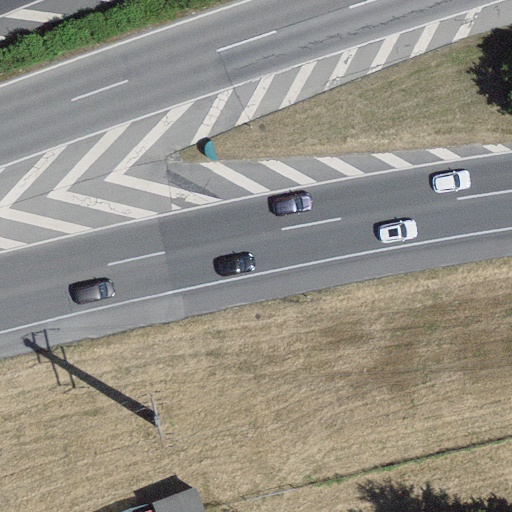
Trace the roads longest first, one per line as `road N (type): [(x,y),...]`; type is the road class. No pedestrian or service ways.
road 1 (motorway): [(0,291),(310,224),(511,192)]
road 2 (motorway): [(0,133),(376,0)]
